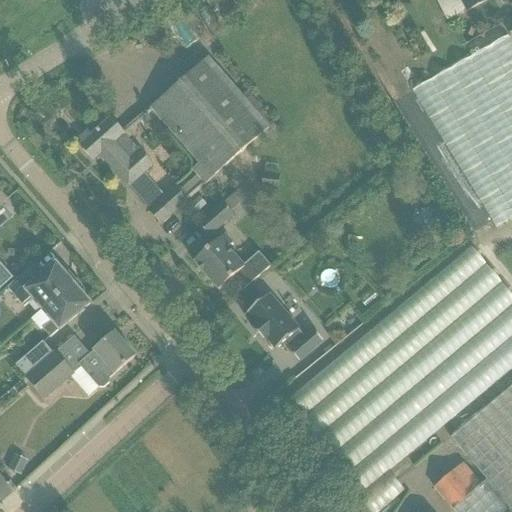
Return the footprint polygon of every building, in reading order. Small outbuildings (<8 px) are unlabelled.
[(488,0),(442,0),(453,19),(488,1),(488,0)] [(467,28),(464,36),(472,39),(475,31),(467,28)] [(154,106),(150,110),(212,179),(215,176),(269,128),(207,58),(153,106),(154,106)] [(161,225),(176,212),(187,203),(186,202),(211,179),(198,165),(192,171),(197,177),(179,193),(174,187),(164,197),(145,175),(153,167),(110,119),(91,136),(86,133),(79,139),(82,144),(79,147),(93,162),(100,156),(128,188),(130,187),(150,209),(149,211),(161,225)] [(156,120),(136,130),(142,142),(162,131),(156,120)] [(263,174),(261,189),(276,191),(279,176),(263,174)] [(222,204),(198,225),(209,237),(233,216),(222,204)] [(435,222),(425,224),(425,225),(422,234),(433,238),(436,226),(435,222)] [(194,262),(219,291),(231,280),(242,292),(265,272),(254,260),(244,268),(227,249),(232,244),(225,236),(194,262)] [(390,511),(413,494),(397,476),(511,381),(511,288),(480,249),(288,407),(374,511),(390,511)] [(42,311),(76,283),(68,274),(64,275),(56,265),(45,275),(36,265),(7,289),(24,309),(33,301),(42,311)] [(0,267),(0,287),(1,289),(10,281),(0,267)] [(83,291),(76,283),(42,311),(52,322),(43,330),(50,339),(59,331),(90,305),(82,296),(83,291)] [(323,343),(312,330),(303,337),(298,331),(299,330),(270,295),(245,316),(254,327),(252,329),(263,343),(266,340),(275,351),(284,344),(290,350),(288,351),(299,363),(323,343)] [(110,379),(120,371),(135,357),(114,334),(78,365),(99,389),(104,389),(109,384),(110,379)] [(25,379),(53,354),(43,342),(15,367),(25,379)] [(53,354),(25,379),(44,401),(74,375),(55,353),(53,354)] [(511,511),(511,386),(450,438),(488,483),(454,511),(508,511),(511,510),(511,511)] [(15,457),(9,471),(20,475),(26,462),(15,457)] [(453,511),(485,482),(464,460),(432,489),(453,511)]
